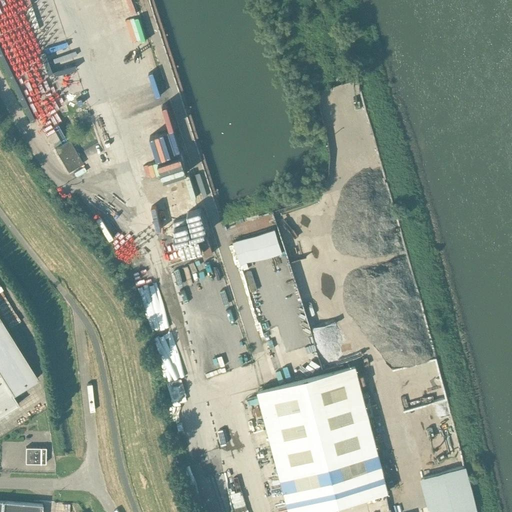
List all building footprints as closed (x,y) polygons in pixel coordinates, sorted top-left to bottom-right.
[(69,140),(55,149),(68,172),(82,163),(69,140)] [(121,149),(133,185),(155,177),(143,142),(121,149)] [(274,228),(233,242),(240,266),(282,252),(274,228)] [(38,377),(0,317),(0,415),(19,404),(12,394),(14,393),(13,392),(38,377)] [(289,511),(307,511),(388,491),(356,364),(257,390),(289,511)] [(45,463),(46,447),(25,447),(25,463),(45,463)] [(466,466),(421,477),(429,511),(468,511),(477,510),(466,466)] [(0,500),(0,511),(41,511),(41,510),(42,504),(0,500)]
